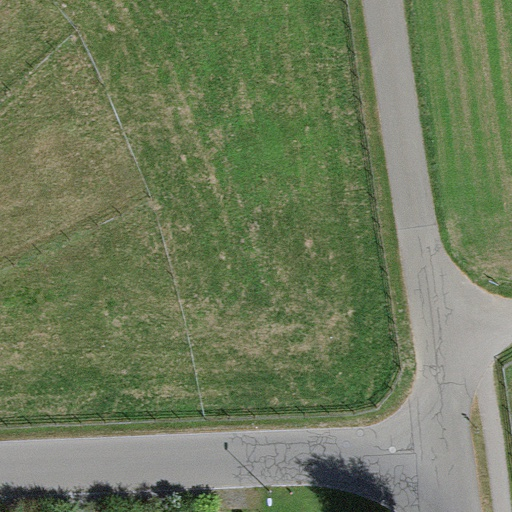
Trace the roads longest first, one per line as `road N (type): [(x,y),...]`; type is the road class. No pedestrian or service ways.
road 1 (track): [(382,0),(455,453)]
road 2 (residential): [(455,453),(0,467)]
